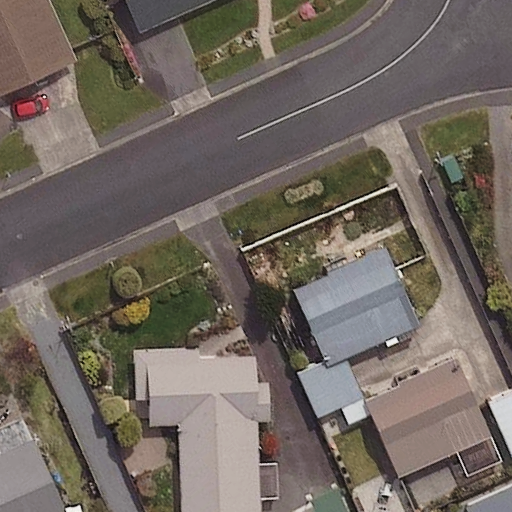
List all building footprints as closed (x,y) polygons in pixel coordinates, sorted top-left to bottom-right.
[(45,0),(0,0),(0,93),(73,61),(45,0)] [(210,0),(124,0),(138,32),(210,0)] [(416,324),(382,248),(293,288),(327,364),(416,324)] [(196,347),(134,348),(135,400),(146,400),(147,425),(177,424),(178,511),(258,511),(258,498),(275,498),(275,460),(256,461),(255,418),(267,418),(267,388),(253,388),(252,357),(197,358),(196,347)] [(366,415),(347,358),(301,373),(314,414),(341,406),(346,422),(366,415)] [(488,440),(458,363),(366,398),(395,475),(488,440)] [(511,454),(511,389),(488,400),(511,455),(511,454)] [(0,511),(60,511),(20,421),(0,430),(0,511)] [(511,511),(511,486),(466,507),(468,511),(511,511)]
